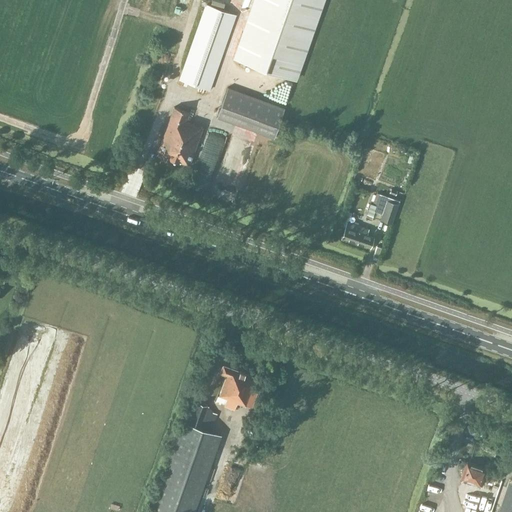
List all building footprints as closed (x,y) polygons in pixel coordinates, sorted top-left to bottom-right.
[(234,56),(233,58),(295,80),(303,56),(322,0),(256,0),(245,33),(242,32),(234,56)] [(210,90),(236,15),(206,5),(180,79),(210,90)] [(217,116),(274,137),(285,108),(228,87),(217,116)] [(158,154),(189,165),(203,127),(187,121),(190,112),(174,107),(158,154)] [(381,219),(392,222),(399,204),(387,200),(388,197),(379,194),(374,211),(383,214),(381,219)] [(368,234),(370,229),(348,221),(342,238),(370,247),(374,236),(368,234)] [(224,407),(235,411),(238,403),(252,408),(257,392),(251,390),(256,377),(224,365),(221,373),(227,375),(219,396),(218,396),(216,402),(221,404),(221,403),(225,404),(224,407)] [(190,399),(182,420),(211,431),(217,414),(215,414),(215,413),(209,411),(209,406),(190,399)] [(253,406),(253,408),(253,409),(253,410),(253,411),(254,412),(255,412),(255,413),(256,413),(257,413),(258,413),(259,413),(261,412),(262,411),(262,410),(263,409),(263,408),(263,407),(262,406),(262,405),(261,404),(260,403),(259,403),(258,403),(256,403),(255,403),(255,404),(254,404),(253,405),(253,406)] [(150,511),(194,511),(221,435),(183,421),(150,511)] [(468,484),(471,485),(472,482),(482,486),(488,469),(468,462),(462,479),(469,481),(468,484)]
